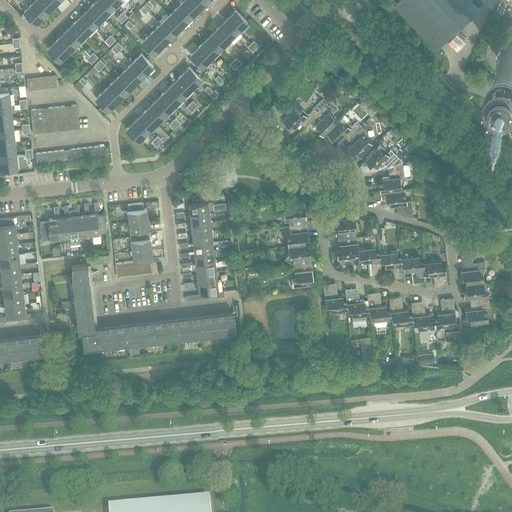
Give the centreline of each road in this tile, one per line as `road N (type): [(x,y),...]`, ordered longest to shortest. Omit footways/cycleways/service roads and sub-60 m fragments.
road 1 (secondary): [(0,449),(438,412)]
road 2 (residential): [(352,196),(318,202),(322,273),(453,292),(445,229),(385,210)]
road 3 (tertiary): [(511,176),(338,3)]
road 4 (residential): [(223,0),(112,129),(117,182)]
road 5 (residential): [(177,309),(103,317),(99,282),(172,275)]
road 6 (residential): [(352,196),(348,156),(289,161),(233,104)]
